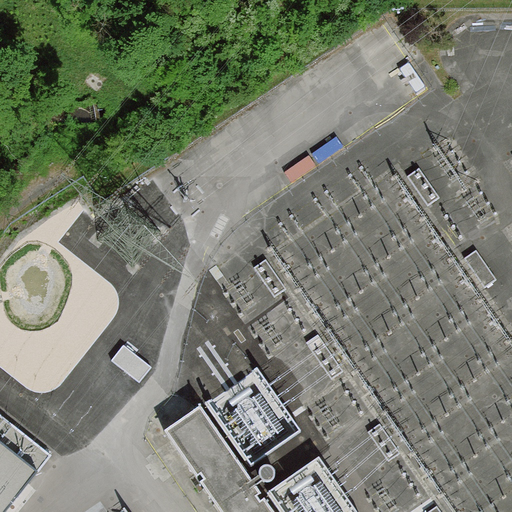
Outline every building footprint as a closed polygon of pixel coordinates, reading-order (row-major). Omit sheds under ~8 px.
[(429,206),(440,199),(421,171),(410,178),(429,206)] [(485,289),(497,281),(477,253),(465,261),(485,289)] [(255,270),(275,298),(286,291),(266,262),(255,270)] [(57,291),(29,270),(2,304),(35,329),(85,369),(129,403),(156,368),(110,332),(57,291)] [(310,348),(332,381),(343,373),(321,340),(310,348)] [(204,411),(170,435),(223,511),(273,511),(272,510),(222,438),(216,428),(208,418),(204,411)] [(0,509),(46,453),(0,416),(0,509)] [(380,425),(369,433),(389,461),(400,453),(380,425)]
